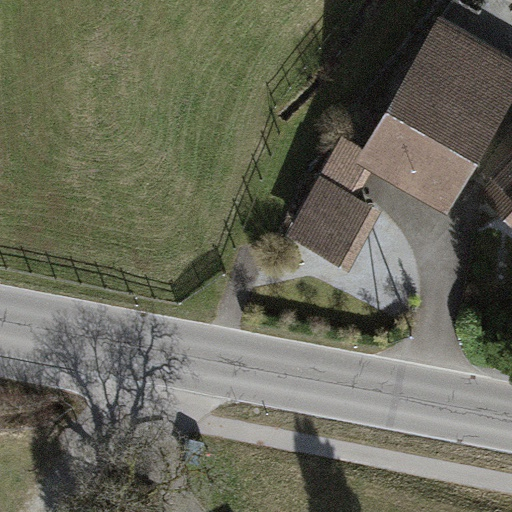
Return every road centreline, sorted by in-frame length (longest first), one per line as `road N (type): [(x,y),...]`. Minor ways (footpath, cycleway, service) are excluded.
road 1 (tertiary): [(511,418),(0,320)]
road 2 (track): [(41,511),(129,347)]
